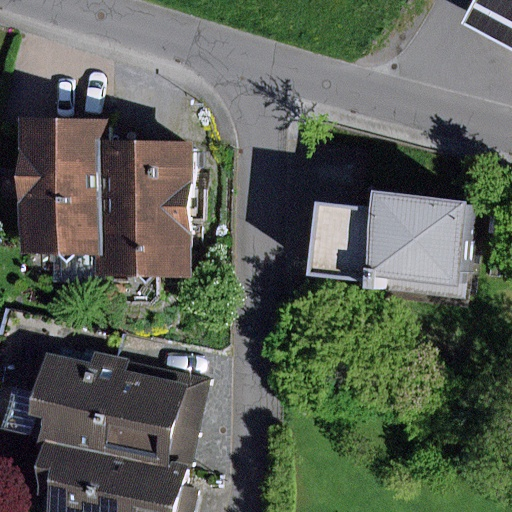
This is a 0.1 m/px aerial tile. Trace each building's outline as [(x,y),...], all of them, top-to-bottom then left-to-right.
[(511,0),(474,0),(463,23),(511,48),(511,0)] [(104,142),(110,143),(110,120),(23,120),(22,255),(54,255),(54,282),(98,282),(98,277),(98,255),(103,255),(104,142)] [(110,143),(104,142),(103,255),(98,255),(98,277),(195,278),(196,143),(110,143)] [(460,288),(470,203),(377,192),(375,210),(321,203),(312,277),(369,283),(369,277),(460,288)] [(511,208),(494,206),(490,235),(511,238),(511,208)] [(392,338),(396,313),(370,309),(369,314),(366,334),(392,338)] [(43,440),(51,442),(170,470),(172,463),(188,467),(193,468),(214,382),(90,353),(87,366),(46,357),(33,413),(48,417),(43,440)] [(32,397),(1,391),(0,394),(0,432),(25,437),(32,397)] [(170,470),(51,442),(39,495),(54,498),(50,511),(194,511),(200,490),(183,487),(188,467),(172,463),(170,470)]
